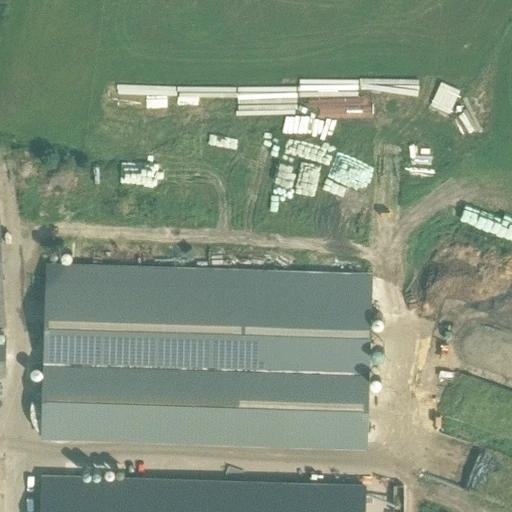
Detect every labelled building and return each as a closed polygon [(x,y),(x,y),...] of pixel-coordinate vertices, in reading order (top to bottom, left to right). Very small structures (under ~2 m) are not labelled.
[(0,139),(0,228),(50,229),(51,209),(373,216),(374,148),(0,139)] [(270,228),(297,238),(301,225),(275,215),(270,228)] [(251,288),(288,291),(290,265),(254,261),(251,288)] [(368,367),(369,294),(46,289),(45,362),(368,367)] [(45,362),(44,435),(367,440),(368,367),(45,362)] [(365,511),(367,483),(42,474),(40,511),(365,511)]
